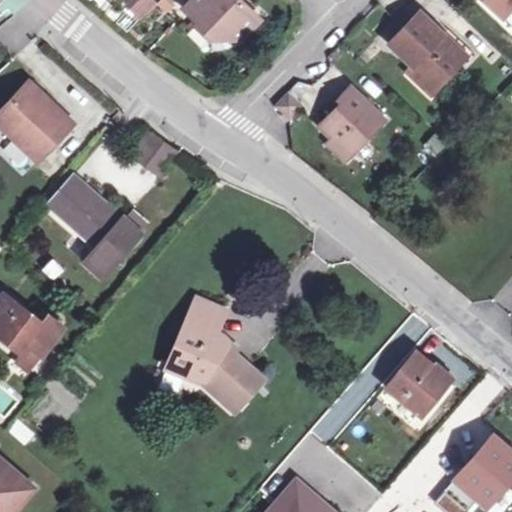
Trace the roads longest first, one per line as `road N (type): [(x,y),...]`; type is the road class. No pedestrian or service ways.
road 1 (tertiary): [(215,139),(511,369)]
road 2 (tertiary): [(38,0),(215,139)]
road 3 (residential): [(215,139),(333,18)]
